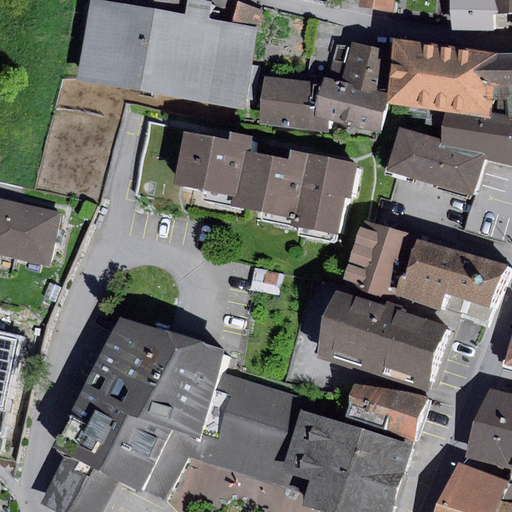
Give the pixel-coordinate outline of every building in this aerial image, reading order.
[(154,0),(93,0),(80,80),(243,108),(243,104),(250,65),(256,29),(231,24),(184,16),(153,11),(154,0)] [(186,0),(154,0),(153,11),(184,16),(186,0)] [(212,1),(204,0),(188,0),(187,14),(210,17),(212,1)] [(359,0),(359,7),(392,12),(394,0),(359,0)] [(451,0),(452,30),(493,34),(492,12),(490,0),(451,0)] [(511,0),(490,0),(492,12),(493,34),(510,37),(510,12),(511,12),(511,0)] [(237,2),(231,24),(256,29),(264,10),(237,2)] [(511,53),(497,54),(398,40),(392,105),(426,111),(425,124),(442,126),(441,141),(486,155),(511,162),(511,53)] [(393,52),(352,43),(351,45),(341,85),(387,99),(393,52)] [(341,85),(351,45),(337,46),(327,80),(341,85)] [(261,67),(250,65),(243,104),(254,106),(261,67)] [(313,83),(265,78),(260,126),(308,132),(313,83)] [(323,85),(313,83),(308,132),(328,133),(329,120),(380,133),(387,99),(341,85),(327,80),(324,79),(323,85)] [(441,141),(400,128),(386,172),(474,199),(486,155),(441,141)] [(262,213),(273,157),(251,152),(254,138),(231,133),(229,141),(184,133),(174,186),(233,197),(231,207),(262,213)] [(273,157),(262,213),(293,218),(292,226),(338,235),(345,198),(352,199),(358,164),(291,151),(289,160),(273,157)] [(474,199),(471,209),(511,220),(511,217),(511,162),(486,155),(474,199)] [(64,213),(0,198),(0,255),(51,268),(64,213)] [(471,209),(465,233),(505,244),(511,220),(471,209)] [(407,277),(417,239),(366,223),(340,293),(343,294),(390,308),(394,295),(401,274),(407,277)] [(401,274),(394,295),(484,322),(508,266),(417,239),(407,277),(401,274)] [(324,360),(435,393),(455,327),(390,308),(343,294),(324,360)] [(227,353),(124,321),(56,450),(68,457),(44,507),(54,511),(105,511),(121,483),(167,505),(193,459),(202,444),(221,374),(227,353)] [(0,420),(17,338),(0,334),(0,420)] [(305,399),(221,374),(202,444),(193,459),(280,487),(302,411),(305,399)] [(402,391),(355,386),(346,418),(414,441),(428,399),(402,391)] [(511,395),(487,389),(467,458),(478,461),(475,470),(509,485),(511,485),(511,395)] [(391,511),(413,444),(302,411),(280,487),(306,493),(302,506),(322,511),(391,511)] [(475,470),(457,463),(437,511),(511,511),(511,504),(501,502),(509,485),(475,470)]
